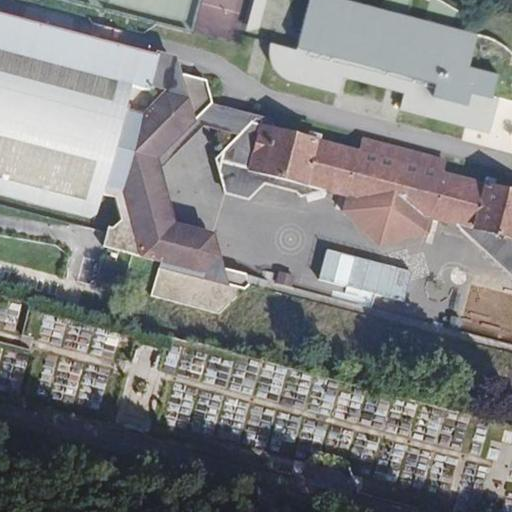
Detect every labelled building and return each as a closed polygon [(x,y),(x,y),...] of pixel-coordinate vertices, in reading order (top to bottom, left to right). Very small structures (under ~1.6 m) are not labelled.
[(250,0),(243,27),(255,30),(263,0),(250,0)] [(348,0),(304,0),(291,46),(266,41),(268,59),(274,70),(288,78),(335,93),(339,75),(399,92),(396,108),(484,131),(491,96),(498,73),(465,65),(474,33),(348,0)] [(0,193),(95,219),(103,193),(156,70),(159,61),(0,17),(0,193)] [(153,159),(212,106),(204,82),(178,75),(172,73),(156,70),(103,193),(116,198),(120,220),(109,233),(106,232),(102,247),(108,248),(130,255),(160,263),(151,295),(220,313),(249,286),(245,274),(221,268),(212,233),(174,224),(156,168),(153,159)] [(156,168),(204,125),(240,136),(258,140),(263,128),(276,132),(274,121),(212,106),(153,159),(156,168)] [(511,193),(442,173),(446,163),(360,143),(360,152),(276,132),(263,128),(258,140),(240,136),(217,158),(225,192),(243,199),(263,184),(292,192),(300,198),(314,195),(316,188),(347,197),(342,210),(378,245),(421,234),(432,216),(463,225),(463,230),(472,240),(486,237),(489,232),(511,238),(511,193)] [(486,237),(472,240),(511,277),(511,238),(489,232),(486,237)]
